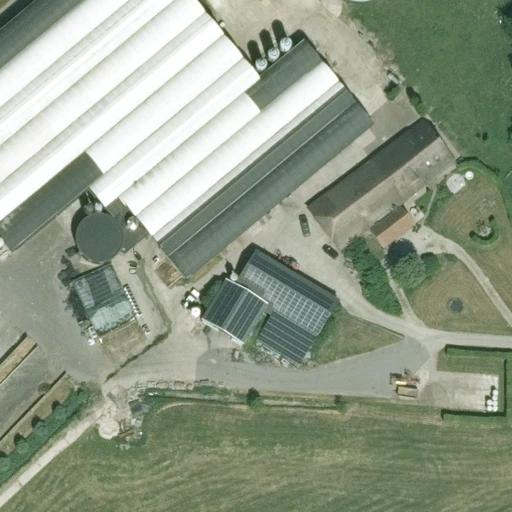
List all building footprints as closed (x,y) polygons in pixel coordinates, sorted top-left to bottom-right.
[(187,0),(42,0),(0,35),(0,240),(11,254),(86,191),(109,219),(75,248),(117,253),(123,256),(135,246),(147,236),(183,279),(244,227),(368,124),(305,47),(259,85),(187,0)] [(334,0),(345,6),(357,8),(368,7),(378,3),(381,0),(334,0)] [(307,208),(338,249),(453,162),(422,121),(307,208)] [(254,252),(233,287),(224,281),(198,324),(240,349),(266,307),(316,336),(336,302),(254,252)] [(0,360),(16,344),(1,330),(0,330),(0,360)] [(491,402),(492,372),(480,372),(480,402),(491,402)]
